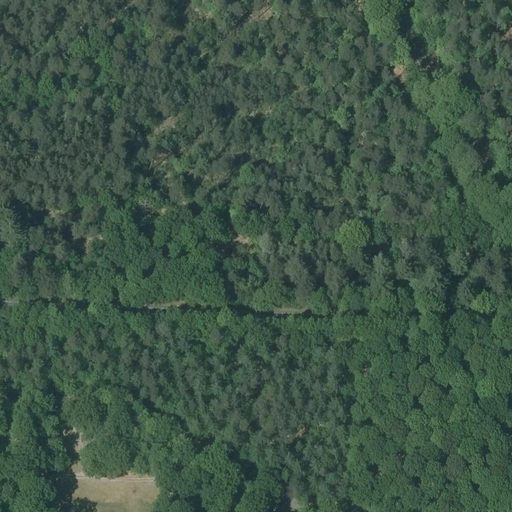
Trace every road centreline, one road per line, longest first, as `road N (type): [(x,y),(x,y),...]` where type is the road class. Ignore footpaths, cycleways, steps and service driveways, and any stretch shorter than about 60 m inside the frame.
road 1 (primary): [(511,323),(0,301)]
road 2 (track): [(379,0),(511,218)]
road 3 (track): [(0,471),(155,473),(198,511)]
